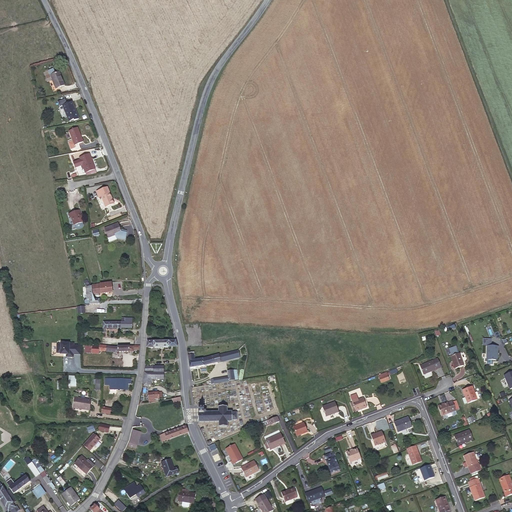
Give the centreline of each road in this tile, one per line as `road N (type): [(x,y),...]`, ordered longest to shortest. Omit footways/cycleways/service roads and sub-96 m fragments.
road 1 (tertiary): [(166,264),(203,99),(266,0)]
road 2 (residential): [(80,511),(133,408),(147,284),(157,274)]
road 3 (tertiary): [(227,503),(189,423),(165,276)]
road 4 (residential): [(416,402),(328,434),(227,503)]
road 5 (residential): [(117,174),(70,52)]
